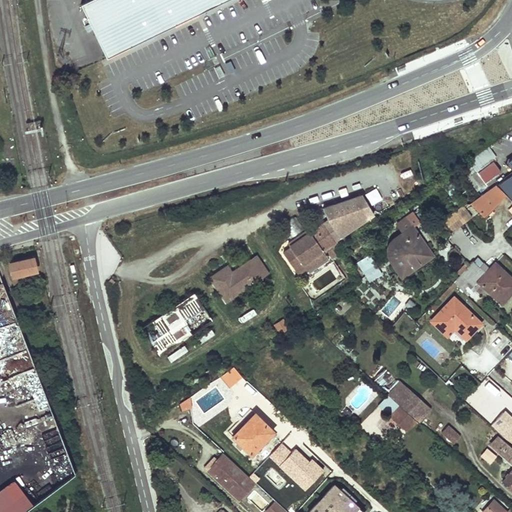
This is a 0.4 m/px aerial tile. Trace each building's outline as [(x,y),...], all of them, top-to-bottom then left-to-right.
[(80,0),(106,55),(129,43),(130,45),(154,34),(153,32),(174,22),(175,24),(199,12),(198,11),(220,0),(221,2),(224,0),(80,0)] [(489,148),(461,169),(469,180),(482,171),(480,167),(495,156),(489,148)] [(511,176),(472,204),(484,215),(506,195),(511,200),(511,176)] [(330,221),(318,230),(297,245),(295,242),(289,245),(292,249),(285,254),(299,275),(307,270),(304,265),(324,251),(376,216),(365,197),(325,210),(330,221)] [(466,223),(457,212),(442,223),(450,234),(466,223)] [(409,230),(403,221),(397,225),(406,238),(392,248),(392,249),(391,250),(391,252),(393,255),(396,260),(392,263),(402,278),(433,257),(412,228),(409,230)] [(316,227),(295,242),(297,245),(318,230),(316,227)] [(337,256),(334,250),(329,254),(332,259),(337,256)] [(328,258),(324,251),(304,265),(307,270),(309,271),(328,258)] [(369,274),(378,268),(370,256),(361,261),(369,274)] [(257,258),(250,262),(262,279),(268,275),(257,258)] [(11,264),(15,283),(26,280),(25,274),(37,271),(34,259),(11,264)] [(262,279),(250,262),(235,272),(237,274),(234,276),(233,274),(232,274),(229,268),(212,279),(227,303),(262,279)] [(474,262),(454,283),(462,290),(469,282),(474,287),(478,282),(499,302),(511,287),(511,278),(495,263),(490,269),(484,263),(480,268),(474,262)] [(378,268),(369,274),(367,276),(372,281),(382,275),(378,268)] [(37,271),(25,274),(26,280),(38,278),(37,271)] [(511,287),(499,302),(502,304),(511,293),(511,287)] [(481,299),(474,292),(470,296),(477,303),(481,299)] [(213,324),(194,295),(142,330),(160,357),(213,324)] [(482,323),(454,298),(432,321),(448,336),(456,328),(467,339),(474,331),(482,323)] [(294,316),(286,305),(265,318),(274,332),(284,325),(283,323),(294,316)] [(484,325),(482,323),(474,331),(477,333),(484,325)] [(170,361),(187,350),(183,345),(167,356),(170,361)] [(389,395),(419,422),(431,409),(402,381),(389,395)] [(474,391),(466,400),(474,407),(482,399),(474,391)] [(408,434),(418,423),(389,396),(379,407),(408,434)] [(509,417),(499,409),(498,410),(507,419),(509,417)] [(511,420),(509,417),(507,419),(498,410),(487,422),(510,443),(511,441),(511,420)] [(278,435),(256,414),(234,437),(255,458),(260,453),(257,450),(269,437),(273,440),(278,435)] [(460,437),(448,426),(442,432),(454,443),(460,437)] [(511,448),(497,437),(490,445),(511,463),(511,470),(503,482),(511,490),(511,448)] [(485,447),(479,457),(491,464),(496,454),(485,447)] [(217,464),(212,470),(217,475),(214,478),(239,501),(255,483),(223,454),(215,463),(217,464)] [(212,470),(210,468),(207,471),(214,478),(217,475),(212,470)] [(59,476),(56,471),(46,479),(50,483),(59,476)] [(0,511),(22,511),(32,504),(13,478),(0,488),(0,511)] [(361,511),(332,485),(310,509),(314,511),(361,511)] [(507,511),(494,500),(488,506),(493,511),(507,511)] [(286,511),(276,502),(266,511),(286,511)]
